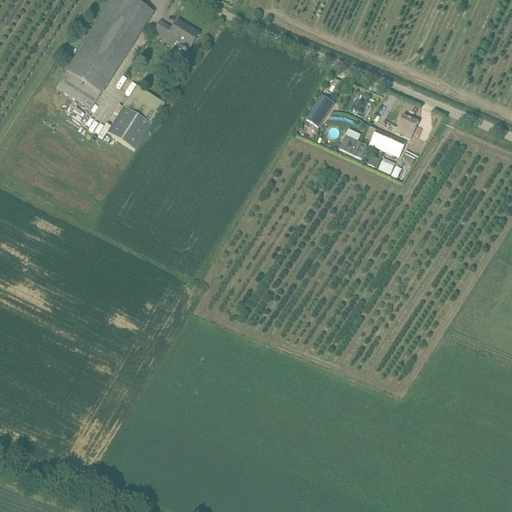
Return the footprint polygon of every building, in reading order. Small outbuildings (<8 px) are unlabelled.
[(90,110),(148,21),(153,13),(133,0),(113,0),(56,88),(90,110)] [(189,50),(193,43),(199,34),(189,28),(188,30),(177,22),(172,29),(160,22),(153,34),(172,46),(174,41),(189,50)] [(123,108),(106,134),(134,152),(151,126),(152,126),(164,105),(136,86),(122,108),(123,108)] [(334,104),(323,97),(307,121),(318,129),(334,104)] [(386,117),(384,122),(386,123),(385,125),(400,131),(393,145),(403,149),(402,150),(414,156),(422,139),(410,134),(409,135),(407,133),(413,119),(406,116),(406,115),(399,112),(399,113),(392,110),(388,117),(386,117)] [(346,137),(340,150),(361,160),(368,147),(358,142),(346,137)] [(379,170),(392,176),(397,164),(384,158),(379,170)]
